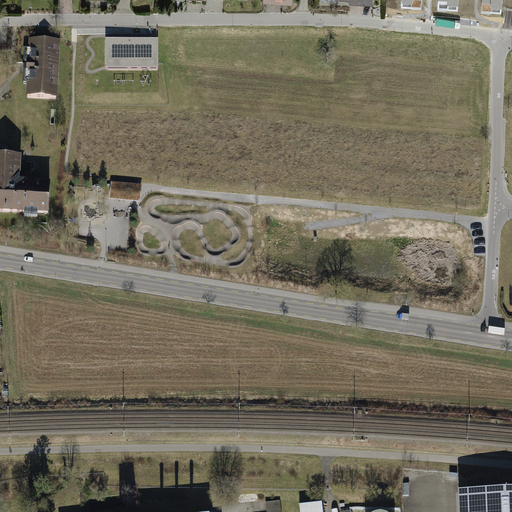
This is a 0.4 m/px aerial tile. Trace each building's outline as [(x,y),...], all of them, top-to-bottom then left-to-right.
[(108,72),(161,71),(160,39),(107,41),(108,72)] [(57,43),(25,41),(21,98),(54,100),(57,43)] [(15,157),(0,155),(0,214),(39,216),(40,185),(13,183),(15,157)] [(141,185),(110,184),(111,198),(142,199),(141,185)] [(511,511),(511,479),(459,481),(459,487),(460,511),(511,511)] [(283,511),(282,500),(268,501),(268,511),(283,511)]
